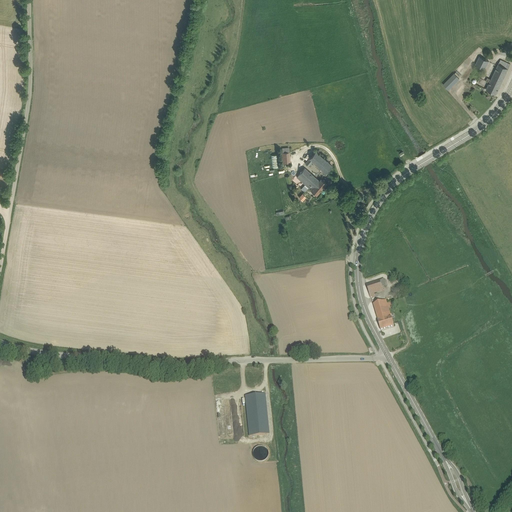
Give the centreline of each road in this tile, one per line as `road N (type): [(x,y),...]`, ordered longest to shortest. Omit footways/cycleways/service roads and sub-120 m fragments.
road 1 (tertiary): [(386,353),(167,365),(0,342)]
road 2 (secondary): [(386,353),(361,296),(365,230),(388,191),(480,127),(510,91)]
road 3 (unclassified): [(0,265),(29,90),(28,0)]
road 4 (secondary): [(444,460),(386,353)]
